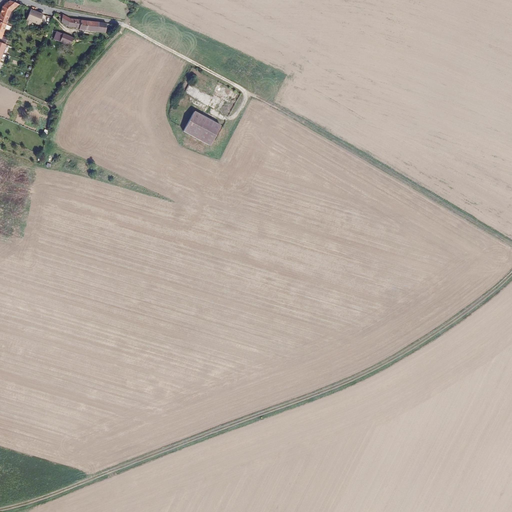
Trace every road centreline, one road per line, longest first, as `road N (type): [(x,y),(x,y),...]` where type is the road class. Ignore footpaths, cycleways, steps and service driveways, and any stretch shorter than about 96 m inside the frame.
road 1 (track): [(511,276),(368,374),(0,510)]
road 2 (track): [(120,23),(511,247)]
